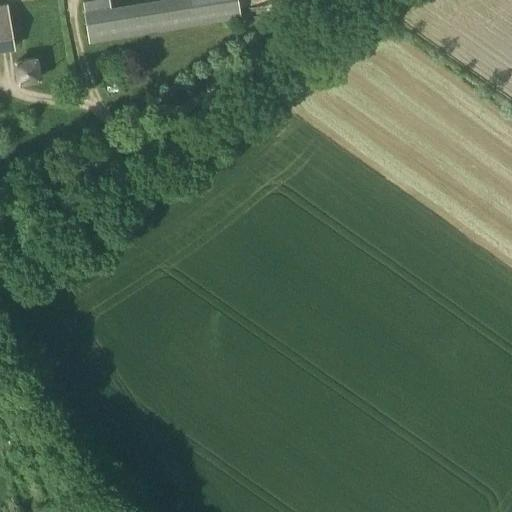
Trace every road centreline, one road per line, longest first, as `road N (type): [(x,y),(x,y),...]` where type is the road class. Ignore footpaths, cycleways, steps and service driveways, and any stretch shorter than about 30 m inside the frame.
road 1 (unclassified): [(117,146),(234,77),(335,0)]
road 2 (track): [(0,200),(117,146)]
